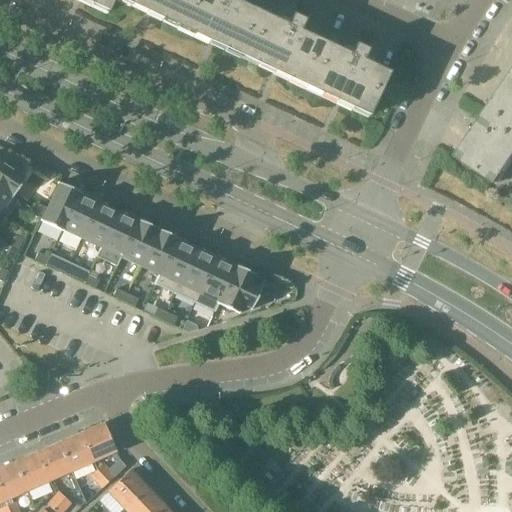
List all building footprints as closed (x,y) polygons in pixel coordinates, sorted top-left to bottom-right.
[(108,12),(114,0),(86,0),(108,10),(107,11),(108,12)] [(125,0),(142,8),(141,9),(142,10),(145,5),(154,10),(152,15),(153,15),(154,14),(179,26),(191,0),(125,0)] [(217,44),(242,56),(262,14),(236,2),(237,0),(191,0),(179,26),(205,38),(204,39),(206,40),(208,35),(217,39),(215,44),(216,45),(217,44)] [(280,74),(306,86),(326,44),(300,32),(305,21),(294,15),(288,26),(262,14),(242,56),(268,68),(268,69),(269,70),(272,65),(281,70),(278,74),(280,75),(280,74)] [(326,44),(306,86),(331,98),(331,99),(332,100),(335,95),(344,99),(341,104),(343,105),(343,104),(367,114),(367,116),(368,117),(389,74),(363,62),(368,50),(356,45),(351,56),(326,44)] [(511,71),(487,109),(488,110),(480,122),(478,122),(454,157),(495,184),(511,158),(511,71)] [(23,177),(18,174),(23,167),(5,155),(1,162),(0,161),(0,188),(12,196),(25,177),(24,176),(23,177)] [(57,184),(58,184),(41,220),(40,220),(39,221),(63,232),(80,194),(80,193),(57,182),(57,184)] [(12,196),(0,188),(0,213),(10,198),(11,198),(12,196)] [(81,239),(98,202),(80,194),(63,232),(63,231),(81,239)] [(100,248),(117,211),(98,202),(81,239),(100,248)] [(33,215),(40,219),(45,208),(38,204),(33,215)] [(136,220),(117,211),(100,248),(95,257),(116,267),(120,258),(120,257),(137,220),(136,219),(136,220)] [(120,257),(120,258),(139,267),(157,229),(137,220),(120,257)] [(159,276),(177,238),(157,229),(139,267),(158,275),(159,276)] [(15,236),(10,247),(17,250),(22,240),(15,236)] [(174,294),(196,248),(177,239),(177,238),(159,276),(158,275),(154,284),(174,294)] [(5,258),(12,261),(17,250),(10,247),(5,258)] [(174,294),(194,303),(215,257),(196,248),(174,294)] [(34,260),(45,265),(48,257),(37,252),(34,260)] [(59,263),(48,257),(45,265),(56,270),(59,263)] [(214,312),(218,304),(217,304),(235,266),(233,265),(233,266),(215,257),(194,303),(213,312),(214,312)] [(238,312),(242,305),(250,309),(249,309),(250,310),(261,287),(260,286),(260,287),(252,283),(255,276),(256,277),(256,275),(235,266),(217,304),(218,304),(214,312),(213,312),(211,316),(218,320),(219,319),(225,307),(238,314),(239,313),(238,312)] [(84,283),(87,276),(76,270),(73,278),(84,283)] [(87,276),(84,283),(95,288),(98,281),(87,276)] [(123,301),(127,294),(116,289),(112,296),(123,301)] [(137,299),(127,294),(123,301),(134,306),(137,299)] [(162,320),(166,312),(155,307),(151,314),(162,320)] [(176,317),(166,312),(162,320),(173,325),(176,317)] [(185,332),(188,333),(197,330),(196,326),(186,321),(181,330),(185,332)] [(154,415),(175,434),(181,426),(183,417),(181,410),(174,412),(154,415)] [(103,423),(80,433),(92,462),(116,452),(103,423)] [(58,443),(71,471),(92,462),(80,433),(58,443)] [(58,443),(35,453),(48,481),(71,471),(58,443)] [(14,462),(27,491),(48,481),(35,453),(14,462)] [(14,462),(0,468),(0,491),(4,501),(27,491),(14,462)] [(96,470),(108,483),(114,477),(103,464),(96,470)] [(102,488),(108,483),(96,470),(90,475),(102,488)] [(107,492),(125,510),(147,489),(129,470),(107,492)] [(158,511),(164,506),(147,489),(125,510),(126,511),(158,511)] [(47,505),(54,511),(66,499),(60,492),(47,505)] [(66,499),(54,511),(66,511),(73,505),(66,499)] [(19,511),(16,502),(6,506),(8,511),(19,511)]
